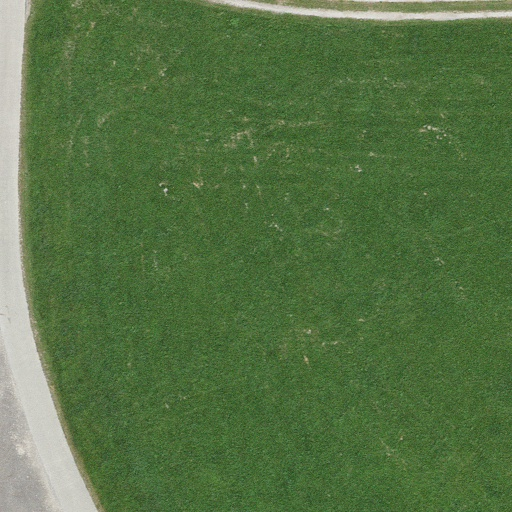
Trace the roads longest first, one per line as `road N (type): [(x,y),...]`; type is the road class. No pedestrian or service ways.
road 1 (track): [(15,0),(9,147),(18,314),(68,478),(87,511)]
road 2 (track): [(220,0),(457,19),(511,15)]
